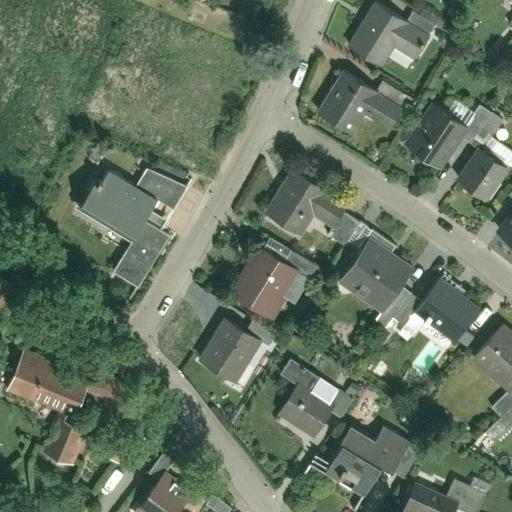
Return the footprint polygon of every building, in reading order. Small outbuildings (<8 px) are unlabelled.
[(379,0),(371,0),(346,43),(381,65),(394,44),(415,57),(430,31),(379,0)] [(342,66),(315,108),(353,132),(365,112),(387,126),(402,102),(342,66)] [(403,139),(440,163),(468,120),(431,96),(403,139)] [(456,176),(486,196),(510,160),(480,140),(456,176)] [(111,266),(138,282),(170,230),(160,224),(186,180),(149,158),(137,177),(105,158),(79,200),(132,233),(111,266)] [(331,223),(346,199),(292,162),(263,206),(301,231),(314,212),(331,223)] [(511,207),(496,228),(511,239),(511,188),(509,192),(511,194),(511,207)] [(384,306),(414,262),(367,230),(337,274),(384,306)] [(258,238),(229,286),(273,313),(302,266),(258,238)] [(0,302),(17,280),(0,268),(0,302)] [(453,336),(482,303),(442,269),(414,303),(453,336)] [(264,333),(222,309),(196,353),(238,377),(264,333)] [(509,387),(511,383),(511,323),(505,317),(472,353),(509,387)] [(139,381),(26,344),(21,342),(5,390),(56,407),(42,450),(79,462),(94,419),(123,429),(139,381)] [(279,410),(315,432),(335,399),(312,385),(320,371),(291,354),(281,371),(296,380),(279,410)] [(324,465),(364,486),(379,458),(402,470),(417,442),(381,422),(375,433),(349,419),(324,465)] [(164,465),(133,510),(135,511),(191,511),(180,504),(193,485),(164,465)] [(394,511),(451,511),(456,502),(459,497),(414,475),(394,511)] [(209,493),(203,503),(217,511),(224,511),(228,505),(209,493)]
